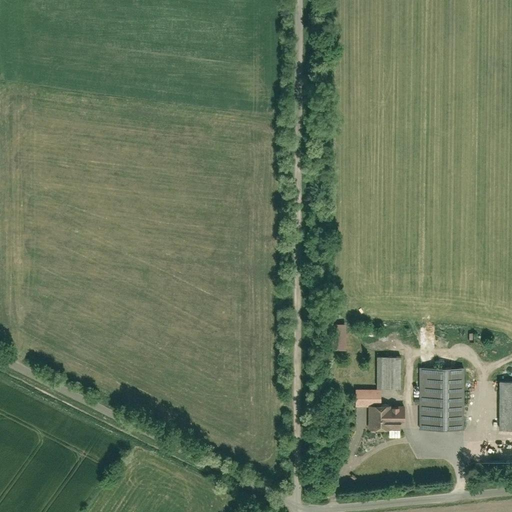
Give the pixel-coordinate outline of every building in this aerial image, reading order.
[(334,351),(347,351),(347,328),(334,328),(334,351)] [(376,354),(375,386),(399,386),(399,355),(376,354)] [(419,366),(419,427),(465,427),(465,366),(419,366)] [(511,378),(498,378),(498,427),(511,426),(511,378)] [(355,390),(356,406),(371,406),(371,429),(401,429),(401,401),(379,402),(379,390),(355,390)]
